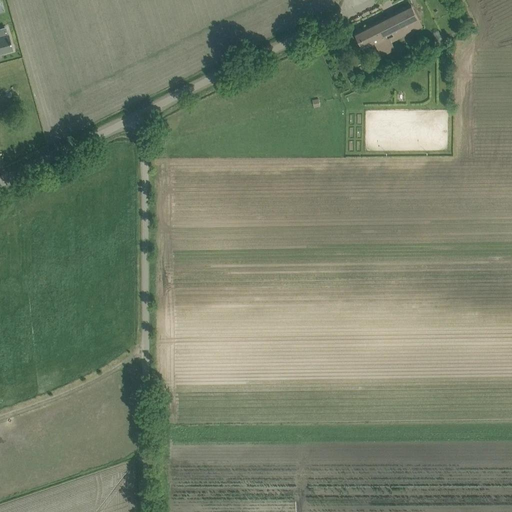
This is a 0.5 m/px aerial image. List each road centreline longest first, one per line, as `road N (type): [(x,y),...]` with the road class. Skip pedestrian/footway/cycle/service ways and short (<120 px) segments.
road 1 (unclassified): [(145,511),(140,114)]
road 2 (unclassified): [(140,114),(356,9)]
road 3 (unclassified): [(0,184),(140,114)]
